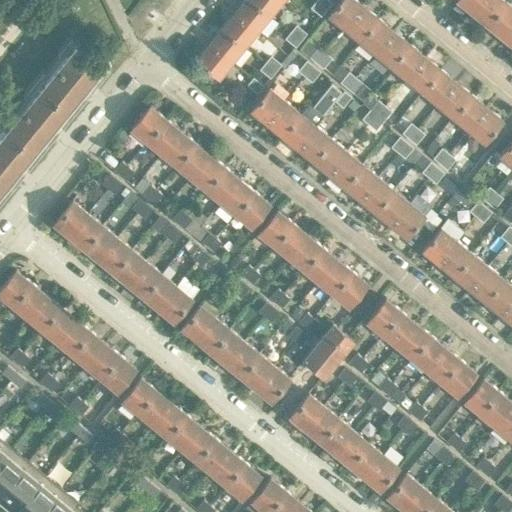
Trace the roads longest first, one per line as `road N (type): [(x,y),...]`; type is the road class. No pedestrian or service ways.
road 1 (residential): [(511,364),(148,66)]
road 2 (residential): [(356,511),(12,231)]
road 3 (residential): [(12,231),(148,66)]
road 4 (residential): [(511,91),(400,0)]
